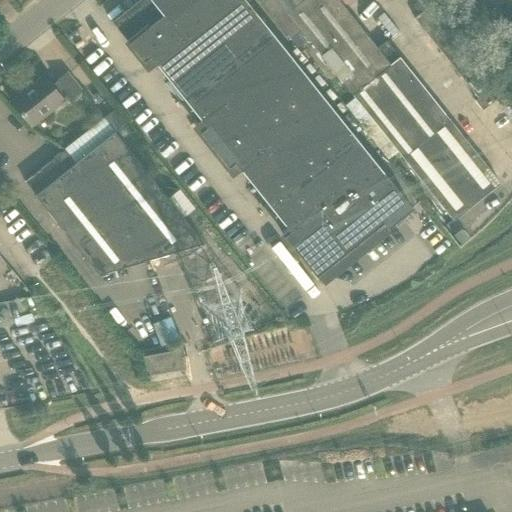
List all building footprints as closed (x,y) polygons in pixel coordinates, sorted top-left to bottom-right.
[(264,24),(245,0),(140,0),(112,23),(129,43),(144,62),(149,57),(178,93),(264,24)] [(309,41),(346,11),(337,0),(276,0),(286,13),(309,41)] [(432,4),(414,19),(476,98),(495,83),(432,4)] [(330,68),(367,38),(346,11),(309,41),(330,68)] [(214,150),(306,77),(264,24),(178,93),(206,128),(200,133),(214,150)] [(352,95),(389,65),(376,49),(367,38),(330,68),(352,95)] [(452,221),(499,183),(385,41),(376,49),(389,65),(352,95),(452,221)] [(82,92),(66,72),(50,84),(43,75),(10,101),(30,126),(68,96),(71,101),(82,92)] [(262,198),(348,129),(306,77),(214,150),(228,168),(234,163),(262,198)] [(494,86),(474,101),(482,110),(501,95),(494,86)] [(114,109),(63,149),(64,150),(75,163),(114,132),(126,123),(114,109)] [(387,229),(412,209),(348,129),(262,198),(289,232),(284,237),(320,283),(321,282),(317,276),(383,223),(387,229)] [(64,150),(24,182),(35,195),(34,195),(98,275),(203,245),(114,132),(75,163),(64,150)] [(155,322),(162,343),(179,338),(172,316),(155,322)] [(146,356),(142,357),(145,373),(145,376),(152,375),(183,369),(179,350),(146,356)]
